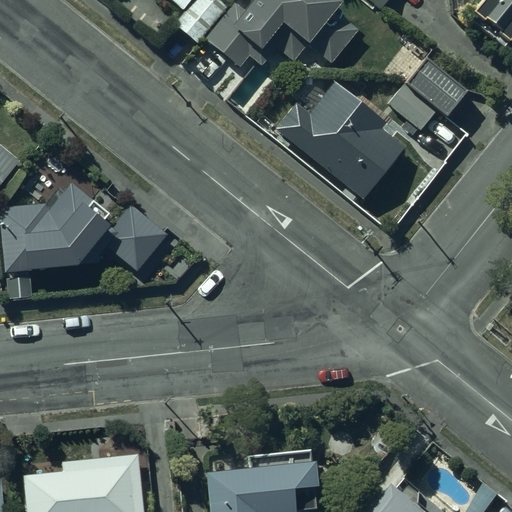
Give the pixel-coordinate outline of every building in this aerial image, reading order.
[(309,62),(312,59),(332,75),(360,42),(339,25),(341,22),(313,0),(265,0),(245,25),(234,15),(202,52),(237,82),(254,62),(256,64),(278,38),(309,62)] [(368,0),(383,11),(390,0),(368,0)] [(511,0),(477,0),(469,11),(506,41),(511,33),(511,0)] [(422,139),(438,121),(449,130),(470,105),(427,69),(406,94),(407,94),(391,112),(422,139)] [(388,132),(334,94),(308,125),(297,115),(273,142),(364,212),(408,157),(382,138),(388,132)] [(0,160),(0,191),(16,173),(0,160)] [(112,243),(82,223),(89,214),(65,196),(44,224),(44,218),(0,220),(0,280),(17,279),(18,286),(52,285),(71,282),(91,275),(103,257),(136,282),(162,248),(128,222),(112,243)] [(137,511),(133,461),(55,468),(56,482),(18,485),(20,511),(137,511)] [(440,511),(399,478),(391,487),(386,483),(359,511),(440,511)] [(317,511),(314,479),(202,489),(203,511),(317,511)]
